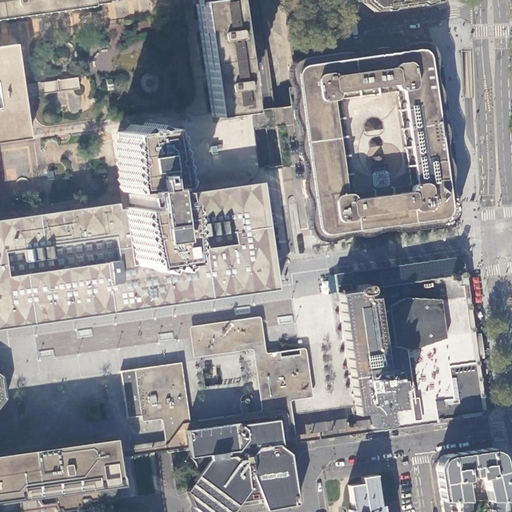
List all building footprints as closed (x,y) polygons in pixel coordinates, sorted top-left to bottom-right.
[(0,0),(0,12),(90,0),(0,0)] [(196,0),(200,26),(207,80),(211,112),(244,109),(228,0),(196,0)] [(436,1),(436,0),(362,0),(363,3),(373,12),(389,9),(414,5),(436,1)] [(0,138),(24,135),(11,48),(0,49),(0,138)] [(319,63),(296,67),(300,100),(311,182),(312,189),(319,238),(451,221),(440,147),(432,90),(427,48),(337,61),(319,63)] [(42,82),(43,93),(80,87),(78,77),(42,82)] [(169,201),(166,178),(155,128),(115,134),(120,181),(124,207),(122,207),(130,265),(139,263),(179,258),(171,201),(169,201)] [(256,200),(254,189),(238,191),(237,191),(171,201),(179,258),(139,263),(130,265),(122,207),(34,220),(26,221),(0,224),(0,296),(6,295),(9,309),(41,305),(109,296),(118,294),(145,290),(217,280),(236,277),(267,273),(256,200)] [(258,189),(254,189),(256,200),(267,273),(271,272),(258,189)] [(456,260),(452,259),(451,259),(442,260),(419,264),(393,267),(351,274),(334,276),(337,293),(344,292),(343,283),(372,280),(377,289),(435,280),(455,277),(460,277),(462,276),(463,275),(464,274),(463,268),(462,266),(462,265),(461,264),(460,263),(460,262),(459,262),(459,261),(456,260)] [(269,284),(267,273),(236,277),(217,280),(145,290),(118,294),(109,296),(41,305),(9,309),(6,295),(0,296),(0,322),(2,322),(24,319),(43,316),(57,314),(90,310),(145,302),(269,284)] [(466,286),(464,274),(463,275),(462,276),(460,277),(455,277),(457,285),(464,285),(464,286),(466,286)] [(455,277),(435,280),(437,289),(437,290),(464,286),(464,285),(457,285),(455,277)] [(437,289),(435,280),(377,289),(372,280),(343,283),(344,292),(353,290),(355,287),(358,285),(360,284),(364,285),(367,287),(369,288),(369,291),(368,294),(365,295),(365,298),(437,289)] [(369,291),(369,288),(367,287),(364,285),(360,284),(358,285),(355,287),(353,290),(354,296),(364,294),(365,295),(368,294),(369,291)] [(468,300),(466,286),(464,286),(437,290),(439,306),(443,339),(417,347),(417,351),(408,352),(408,347),(404,348),(407,367),(411,372),(423,385),(423,386),(416,387),(420,416),(431,415),(432,419),(438,418),(436,406),(457,403),(452,369),(478,366),(477,355),(473,334),(472,330),(472,327),(468,328),(469,332),(467,332),(462,300),(468,300)] [(337,293),(351,387),(358,387),(360,398),(361,406),(362,412),(367,411),(368,411),(369,411),(370,413),(372,425),(394,421),(395,425),(417,422),(416,417),(420,416),(416,387),(423,386),(423,385),(411,372),(407,367),(403,364),(400,359),(396,355),(394,351),(392,345),(391,341),(390,337),(390,332),(390,328),(391,324),(393,320),(396,315),(397,314),(399,312),(401,310),(402,309),(404,307),(407,305),(409,305),(414,303),(415,302),(418,302),(420,302),(426,302),(428,302),(430,303),(433,304),(438,306),(439,306),(437,290),(437,289),(365,298),(365,295),(364,294),(354,296),(353,290),(344,292),(337,293)] [(472,327),(468,300),(462,300),(467,332),(469,332),(468,328),(472,327)] [(443,339),(439,306),(438,306),(433,304),(430,303),(428,302),(426,302),(420,302),(418,302),(415,302),(414,303),(409,305),(407,305),(404,307),(402,309),(401,310),(399,312),(397,314),(396,315),(393,320),(391,324),(390,328),(390,332),(390,337),(391,341),(392,345),(394,351),(396,355),(400,359),(403,364),(407,367),(404,348),(408,347),(408,352),(417,351),(417,347),(443,339)] [(199,351),(257,343),(256,334),(259,334),(257,324),(255,324),(255,323),(196,331),(199,351)] [(479,333),(473,334),(477,355),(482,355),(479,333)] [(260,360),(265,399),(307,393),(301,354),(260,360)] [(170,449),(191,446),(189,430),(191,430),(186,391),(184,391),(179,363),(141,368),(147,415),(164,413),(169,443),(170,449)] [(485,412),(478,366),(452,369),(457,403),(436,406),(438,418),(485,412)] [(147,415),(141,368),(119,371),(127,418),(147,415)] [(0,412),(11,401),(7,378),(0,373),(0,412)] [(191,446),(201,511),(290,499),(277,418),(191,430),(189,430),(191,446)] [(118,457),(118,451),(115,436),(34,447),(10,451),(10,452),(12,453),(14,453),(14,455),(34,452),(111,441),(113,460),(115,459),(115,463),(119,463),(118,457)] [(115,459),(113,460),(111,441),(34,452),(14,455),(0,456),(0,503),(39,498),(54,496),(55,501),(57,504),(58,508),(62,508),(65,511),(76,509),(79,506),(81,506),(81,501),(83,499),(88,498),(90,501),(101,500),(103,502),(116,500),(118,498),(121,497),(122,494),(121,487),(121,485),(119,484),(118,477),(121,477),(119,463),(115,463),(115,459)] [(170,449),(169,443),(150,446),(118,451),(118,457),(151,452),(170,449)] [(442,501),(469,501),(491,501),(511,500),(511,495),(506,471),(502,454),(497,449),(492,448),(480,450),(451,454),(447,454),(440,458),(437,464),(436,469),(439,487),(442,501)] [(383,511),(382,504),(380,505),(374,474),(360,476),(361,482),(347,484),(351,508),(347,508),(347,511),(383,511)] [(511,511),(511,500),(491,501),(491,509),(488,509),(488,511),(511,511)] [(469,511),(469,501),(442,501),(443,511),(469,511)]
